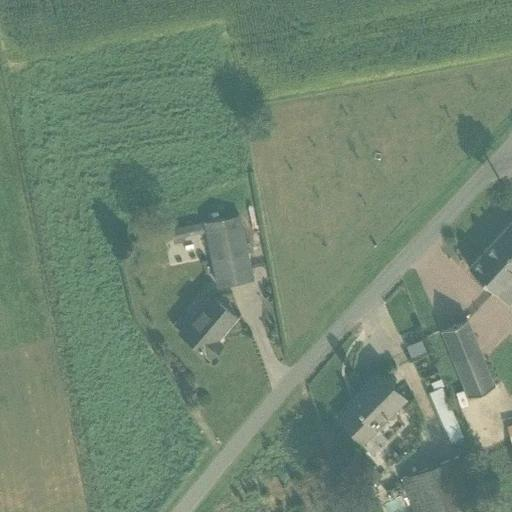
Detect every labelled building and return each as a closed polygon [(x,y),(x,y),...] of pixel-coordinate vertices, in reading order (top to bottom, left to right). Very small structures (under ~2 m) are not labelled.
[(138,224),(141,235),(142,245),(206,232),(217,286),(252,279),(238,216),(157,232),(155,223),(146,225),(146,222),(138,224)] [(511,221),(468,269),(483,282),(508,306),(511,301),(511,221)] [(179,332),(194,344),(209,357),(220,343),(213,338),(222,327),(224,329),(234,317),(219,304),(210,296),(179,332)] [(466,320),(440,331),(468,397),(494,386),(466,320)] [(358,398),(337,419),(363,443),(405,400),(376,372),(375,373),(378,375),(364,389),(362,387),(354,394),(358,398)] [(448,444),(462,437),(456,422),(441,388),(443,387),(440,379),(430,384),(433,391),(426,394),(448,444)] [(479,511),(458,457),(399,479),(411,511),(479,511)] [(367,461),(349,479),(363,493),(381,475),(367,461)]
